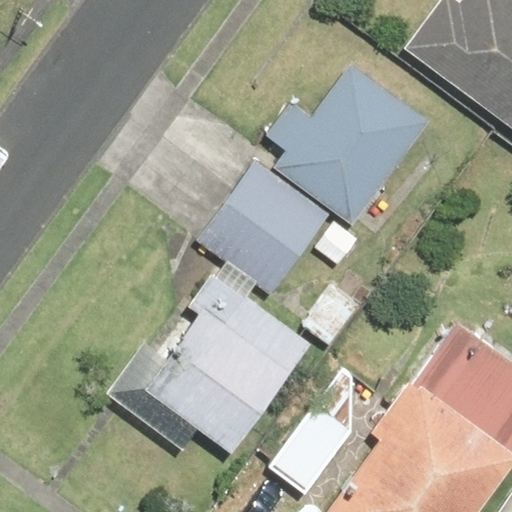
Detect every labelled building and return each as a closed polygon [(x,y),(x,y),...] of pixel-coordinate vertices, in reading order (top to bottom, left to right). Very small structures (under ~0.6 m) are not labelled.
[(511,0),(433,0),(399,45),(511,129),(511,0)] [(424,120),(347,64),(309,116),(288,101),(260,138),(281,153),(269,170),(347,226),(424,120)] [(141,341),(101,392),(180,452),(195,432),(222,453),(307,344),(208,268),(181,303),(192,311),(159,354),(141,341)] [(379,440),(322,511),(467,511),(511,455),(511,359),(453,314),(364,429),(379,440)] [(357,381),(339,367),(265,466),(303,494),(352,430),(331,415),(357,381)]
